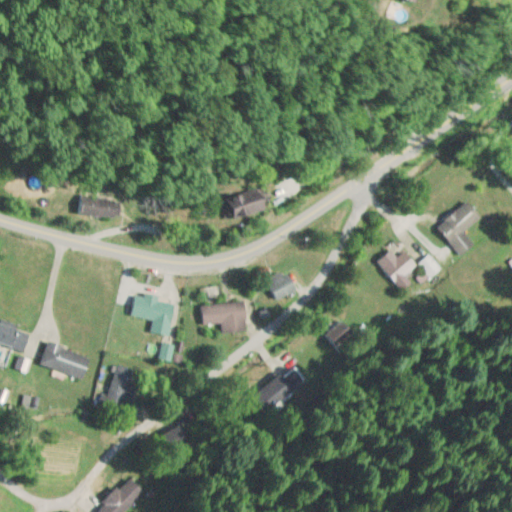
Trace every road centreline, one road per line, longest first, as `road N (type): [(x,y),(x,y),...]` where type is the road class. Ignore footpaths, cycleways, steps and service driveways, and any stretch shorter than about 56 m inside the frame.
road 1 (tertiary): [(0,217),(186,263),(249,249),(511,76)]
road 2 (residential): [(0,475),(45,505),(74,497),(102,458),(296,305),(364,208),(361,180)]
